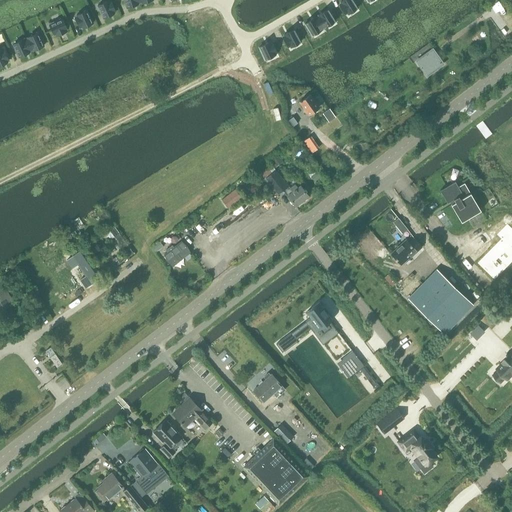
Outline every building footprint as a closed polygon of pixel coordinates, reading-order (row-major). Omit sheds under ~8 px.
[(341,3),(339,4),(346,14),(347,13),(348,14),(358,8),(352,0),(344,0),(341,2),(341,3)] [(108,1),(98,6),(104,18),(114,14),(114,13),(116,12),(111,1),(109,2),(108,1)] [(319,17),(317,18),(323,27),(325,26),(326,27),(335,21),(328,9),(318,15),(319,17)] [(87,11),(77,15),(77,17),(75,17),(80,28),(82,27),(83,28),(93,23),(87,11)] [(315,18),(305,24),(312,36),(322,30),(321,28),(323,27),(317,18),(315,19),(315,18)] [(62,19),(50,24),(54,35),(56,34),(56,36),(67,31),(66,29),(67,29),(62,19)] [(285,36),(283,37),(288,47),(290,46),(291,47),(301,42),(294,30),(284,35),(285,36)] [(24,40),(13,44),(19,57),(29,52),(29,51),(33,49),(33,51),(44,46),(38,33),(28,38),(28,39),(24,41),(24,40)] [(269,42),(259,47),(265,60),(275,55),(275,54),(277,53),(272,43),(270,43),(269,42)] [(433,47),(415,60),(427,77),(445,64),(433,47)] [(1,50),(0,50),(0,65),(7,63),(7,61),(9,60),(4,50),(2,51),(1,50)] [(302,99),(300,101),(309,114),(319,107),(310,95),(303,100),(302,99)] [(298,123),(294,116),(289,120),(294,126),(298,123)] [(276,195),(288,186),(276,170),(272,165),(261,173),(264,178),(276,195)] [(447,204),(453,200),(455,202),(451,205),(459,220),(479,208),(464,183),(458,187),(455,182),(439,191),(447,204)] [(295,185),(290,189),(292,192),(287,196),(295,207),(308,197),(300,186),(297,189),(295,185)] [(227,208),(241,197),(235,189),(221,200),(227,208)] [(133,253),(114,227),(109,230),(110,231),(105,235),(109,240),(114,237),(128,257),(133,253)] [(504,241),(477,264),(494,283),(511,267),(511,231),(509,228),(500,236),(504,241)] [(373,258),(382,250),(364,231),(355,238),(373,258)] [(422,247),(414,238),(409,243),(406,240),(390,254),(401,265),(411,256),(412,256),(422,247)] [(173,266),(190,252),(181,241),(164,256),(173,266)] [(75,255),(70,259),(74,265),(79,261),(88,274),(80,280),(86,288),(99,279),(80,251),(75,254),(75,255)] [(408,299),(444,334),(473,305),(436,269),(408,299)] [(0,312),(1,312),(4,317),(9,314),(5,309),(15,303),(5,288),(0,290),(0,312)] [(511,302),(511,301),(505,295),(498,302),(505,309),(511,302)] [(331,319),(316,300),(299,313),(303,318),(273,342),(284,355),(302,341),(314,331),(323,343),(337,333),(328,321),(331,319)] [(46,354),(58,372),(66,366),(54,348),(46,354)] [(366,364),(353,348),(337,362),(349,377),(366,364)] [(492,375),(500,382),(504,378),(507,381),(511,375),(511,350),(508,354),(507,353),(498,361),(500,362),(494,369),(496,371),(492,375)] [(287,381),(280,372),(275,376),(283,385),(287,381)] [(253,391),(263,402),(272,394),(275,398),(284,390),(281,386),(281,385),(271,374),(270,375),(268,373),(263,377),(266,379),(253,391)] [(211,422),(189,398),(172,413),(185,427),(194,417),(205,428),(211,422)] [(390,413),(376,424),(384,434),(398,423),(390,413)] [(181,437),(165,420),(153,432),(164,444),(160,449),(168,457),(174,452),(170,447),(181,437)] [(414,428),(396,442),(405,453),(410,449),(417,458),(414,460),(424,473),(432,466),(430,464),(439,457),(433,449),(435,447),(426,436),(424,437),(423,434),(420,436),(414,428)] [(308,476),(273,439),(243,467),(278,504),(308,476)] [(140,476),(136,480),(145,493),(151,488),(142,477),(157,465),(145,449),(129,462),(140,476)] [(310,471),(315,467),(307,459),(302,463),(310,471)] [(95,492),(103,502),(122,487),(111,473),(105,478),(107,480),(97,488),(98,489),(95,492)] [(141,511),(148,506),(130,485),(122,491),(139,511),(141,511)] [(59,511),(84,511),(85,511),(92,511),(94,511),(84,499),(79,503),(75,498),(59,511)] [(160,511),(162,511),(167,509),(163,504),(161,506),(159,503),(155,506),(160,511)]
